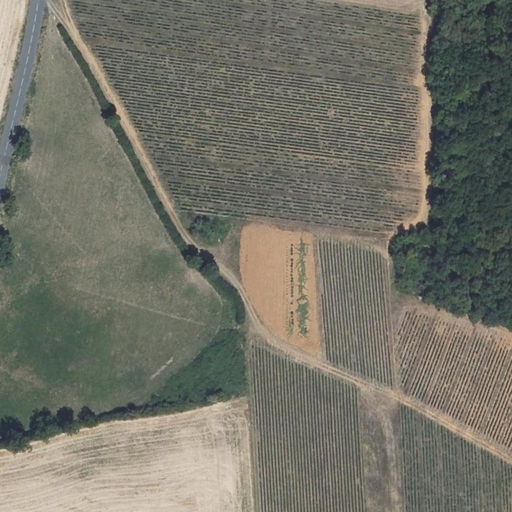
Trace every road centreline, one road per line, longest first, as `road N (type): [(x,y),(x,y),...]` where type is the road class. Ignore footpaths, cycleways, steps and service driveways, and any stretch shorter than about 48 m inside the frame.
road 1 (track): [(48,0),(133,136),(180,230),(225,271),(261,336),(511,458)]
road 2 (tertiary): [(0,172),(38,0)]
